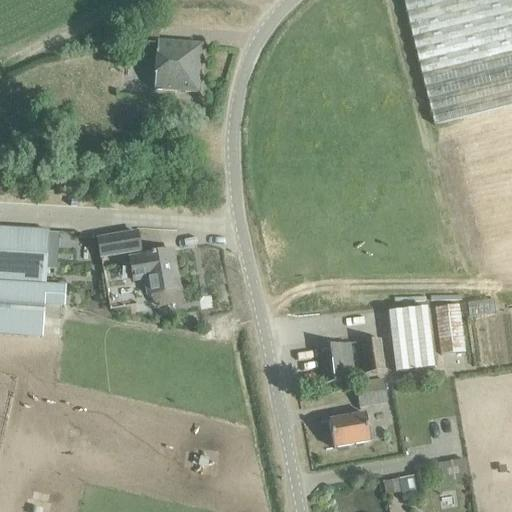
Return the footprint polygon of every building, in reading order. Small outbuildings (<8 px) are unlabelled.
[(511,0),(401,0),(433,126),(462,119),(511,106),(511,0)] [(158,25),(141,24),(140,38),(157,39),(158,25)] [(107,42),(107,54),(121,53),(120,41),(107,42)] [(156,42),(156,53),(154,69),(153,91),(197,94),(201,46),(156,42)] [(45,286),(48,232),(0,229),(0,335),(42,338),(44,306),(64,307),(65,287),(45,286)] [(100,258),(139,251),(136,234),(96,241),(100,258)] [(150,295),(151,300),(153,304),(157,307),(161,307),(169,306),(173,304),(176,300),(176,296),(175,291),(178,290),(171,251),(154,254),(154,253),(151,254),(151,255),(140,257),(128,259),(132,282),(144,280),(147,296),(150,295)] [(462,305),(437,306),(439,353),(463,352),(462,305)] [(394,374),(433,369),(426,309),(387,314),(394,374)] [(364,375),(383,372),(379,341),(359,343),(364,375)] [(323,386),(354,382),(349,345),(318,349),(323,386)] [(358,405),(385,400),(382,381),(354,386),(358,405)] [(333,449),(369,443),(364,415),(328,422),(333,449)] [(465,458),(436,464),(440,483),(469,477),(465,458)] [(383,481),(386,496),(420,490),(417,476),(383,481)]
